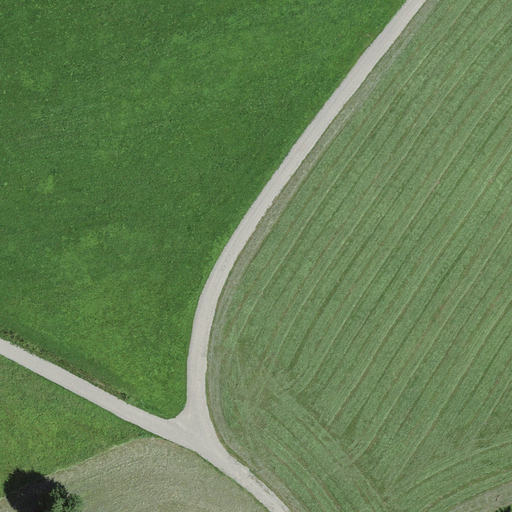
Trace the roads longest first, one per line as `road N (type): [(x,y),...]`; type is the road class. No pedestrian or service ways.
road 1 (track): [(416,0),(217,278),(199,339),(195,435),(278,511)]
road 2 (track): [(0,344),(160,427),(195,435)]
